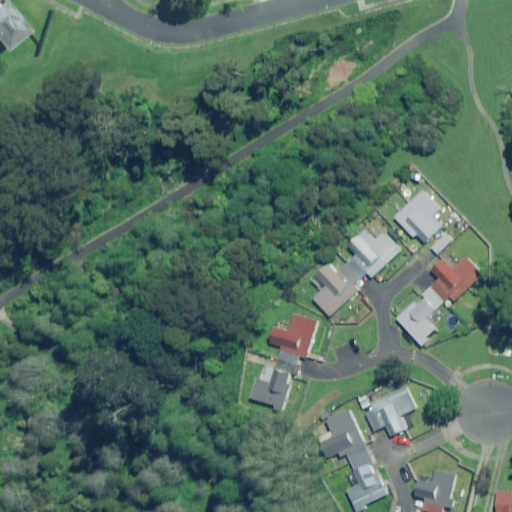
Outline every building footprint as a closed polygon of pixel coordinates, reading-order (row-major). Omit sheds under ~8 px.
[(27,34),(3,3),(0,5),(0,50),(2,53),(27,34)] [(422,233),(430,243),(448,226),(439,215),(447,208),(429,190),(400,217),(418,236),(422,233)] [(378,277),(407,250),(389,232),(381,240),(372,229),(354,246),(362,254),(352,263),(366,278),(372,272),(378,277)] [(456,240),(449,233),(436,247),(442,254),(456,240)] [(444,278),(435,287),(449,302),(455,296),(460,301),(489,274),(472,255),(458,268),(449,258),(437,269),(444,278)] [(360,284),(366,278),(352,263),(343,273),(334,264),(317,280),(327,289),(318,298),(335,316),(364,289),(360,284)] [(401,318),(428,346),(434,340),(431,337),(440,329),(431,318),(449,302),(435,287),(427,294),(429,298),(422,304),(419,301),(401,318)] [(283,359),(303,365),(305,357),(312,358),(323,320),(300,313),(294,330),(281,326),(276,343),(287,346),(283,359)] [(300,374),(303,365),(283,359),(280,369),(274,367),(270,380),(263,378),(257,398),(281,406),(280,411),(288,413),(297,385),(293,384),(296,373),(300,374)] [(391,426),(396,436),(411,429),(405,416),(421,408),(410,386),(374,403),(377,409),(369,413),(378,431),(391,426)] [(351,454),(355,462),(374,453),(352,409),(330,420),(338,437),(326,443),(333,458),(344,453),(345,457),(351,454)] [(378,463),(374,453),(355,462),(360,471),(359,472),(365,484),(352,490),(363,511),(364,511),(372,509),(370,505),(393,495),(382,472),(378,474),(374,465),(378,463)] [(428,496),(426,509),(440,511),(445,511),(448,505),(455,506),(457,497),(453,497),(459,472),(439,467),(435,481),(422,478),(418,494),(428,496)] [(511,511),(511,489),(499,489),(499,511),(511,511)]
